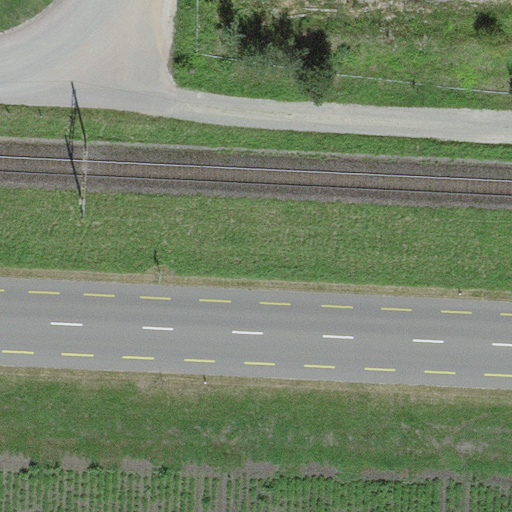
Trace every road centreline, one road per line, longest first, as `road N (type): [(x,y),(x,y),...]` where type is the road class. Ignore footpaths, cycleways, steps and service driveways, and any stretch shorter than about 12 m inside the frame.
road 1 (primary): [(511,345),(0,321)]
road 2 (track): [(511,115),(216,107),(114,63)]
